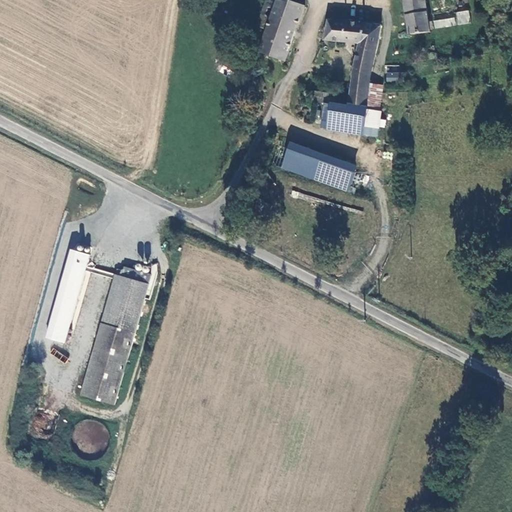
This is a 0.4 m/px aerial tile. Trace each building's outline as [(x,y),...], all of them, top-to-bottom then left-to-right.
[(284,60),(302,5),(288,0),(264,0),(261,13),(271,17),(260,51),(284,60)] [(404,0),(409,33),(429,30),(425,0),(404,0)] [(456,11),(457,25),(470,24),(469,11),(456,11)] [(455,17),(433,21),(435,29),(456,25),(455,17)] [(381,25),(328,20),(324,39),(358,43),(352,71),(347,103),(331,101),(332,94),(313,91),(311,100),(331,104),(329,120),(364,126),(368,105),(366,104),(367,103),(370,83),(379,44),(381,25)] [(400,83),(402,74),(387,71),(385,80),(400,83)] [(382,86),(370,83),(367,103),(379,105),(382,86)] [(278,140),(272,156),(306,167),(312,151),(278,140)] [(66,344),(89,253),(68,248),(45,339),(66,344)] [(114,400),(149,271),(122,264),(120,272),(113,270),(81,390),(114,400)] [(53,348),(50,353),(64,362),(68,357),(53,348)]
